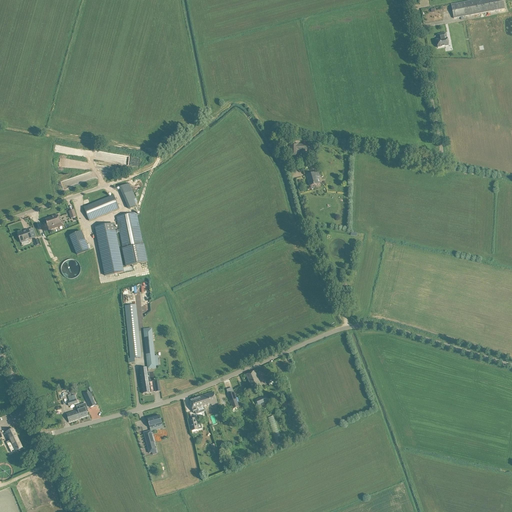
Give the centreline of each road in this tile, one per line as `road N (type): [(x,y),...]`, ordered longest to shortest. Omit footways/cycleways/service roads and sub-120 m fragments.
road 1 (unclassified): [(41,435),(151,405),(347,326),(404,331),(511,364)]
road 2 (track): [(103,187),(162,162),(228,104),(243,103),(281,164),(347,326)]
road 3 (unclassified): [(440,148),(411,0)]
